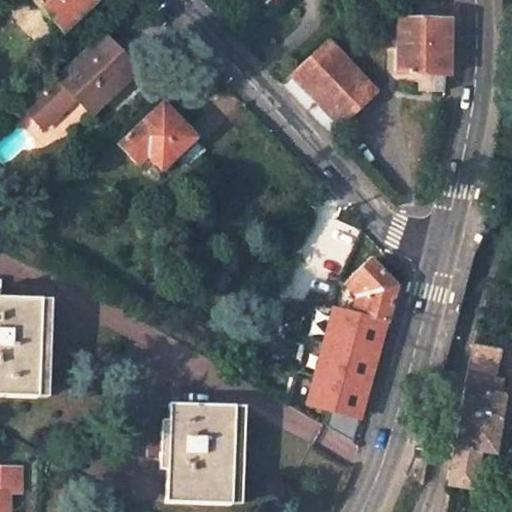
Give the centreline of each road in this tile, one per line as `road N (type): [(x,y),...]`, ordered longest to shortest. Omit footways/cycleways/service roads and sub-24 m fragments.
road 1 (residential): [(172,0),(399,237),(441,254)]
road 2 (unclassified): [(427,511),(477,285),(511,242)]
road 3 (tertiary): [(441,254),(389,436),(358,511)]
road 4 (tertiary): [(481,0),(482,69),(441,254)]
